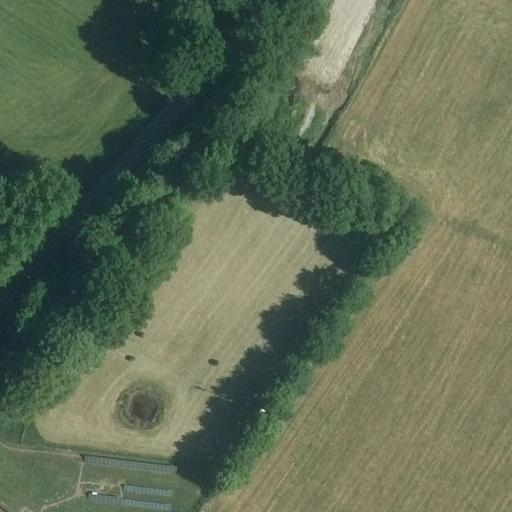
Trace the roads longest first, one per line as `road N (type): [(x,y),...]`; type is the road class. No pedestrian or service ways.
road 1 (unclassified): [(0,303),(142,145),(257,0)]
road 2 (track): [(360,0),(303,110)]
